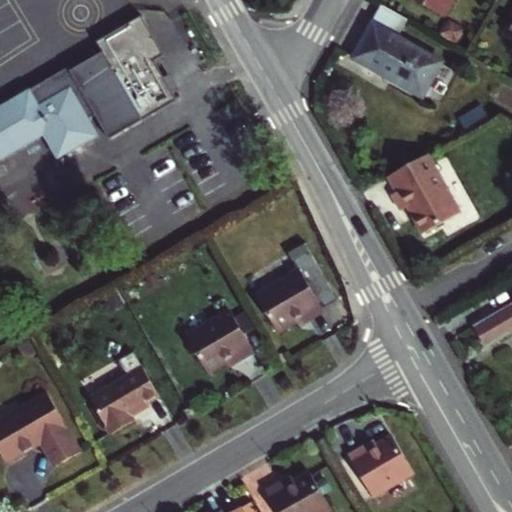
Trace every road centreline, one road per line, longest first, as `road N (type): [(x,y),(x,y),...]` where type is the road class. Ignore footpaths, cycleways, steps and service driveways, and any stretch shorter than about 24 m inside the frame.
road 1 (residential): [(135,511),(415,350)]
road 2 (residential): [(398,317),(267,79)]
road 3 (residential): [(509,511),(415,350)]
road 4 (residential): [(511,254),(398,317)]
